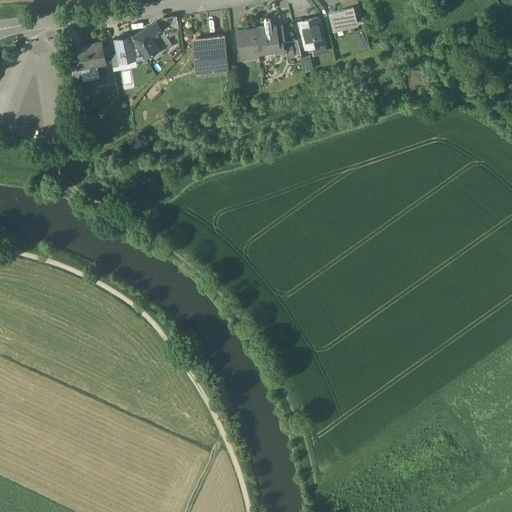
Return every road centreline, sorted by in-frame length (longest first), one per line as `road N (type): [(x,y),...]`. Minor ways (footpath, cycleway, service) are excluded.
road 1 (track): [(0,250),(83,275),(141,313),(195,374),(240,464),(253,511)]
road 2 (residential): [(221,0),(36,22)]
